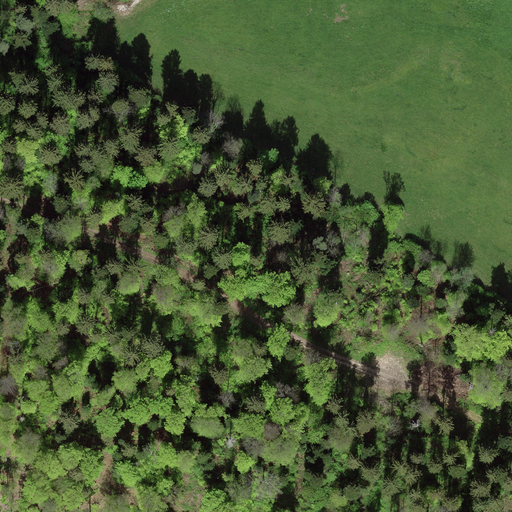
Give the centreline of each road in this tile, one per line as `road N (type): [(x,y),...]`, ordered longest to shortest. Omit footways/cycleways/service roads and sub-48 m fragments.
road 1 (track): [(0,197),(107,235),(290,337),(388,373)]
road 2 (track): [(0,458),(122,483),(194,511)]
road 3 (track): [(511,435),(388,373)]
road 4 (track): [(0,13),(80,6),(133,16)]
